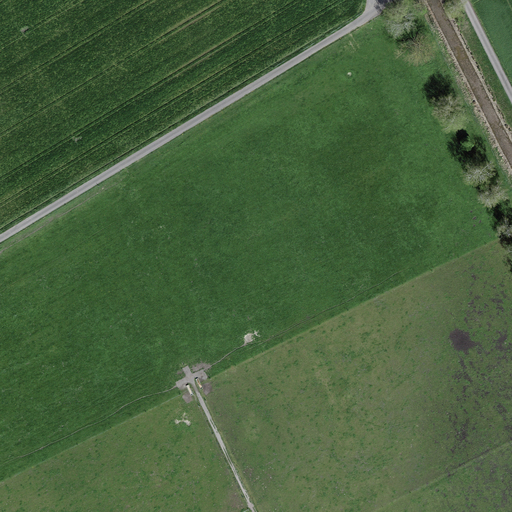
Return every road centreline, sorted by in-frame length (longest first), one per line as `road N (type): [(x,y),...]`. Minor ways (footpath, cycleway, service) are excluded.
road 1 (track): [(378,8),(0,237)]
road 2 (track): [(254,511),(184,366)]
